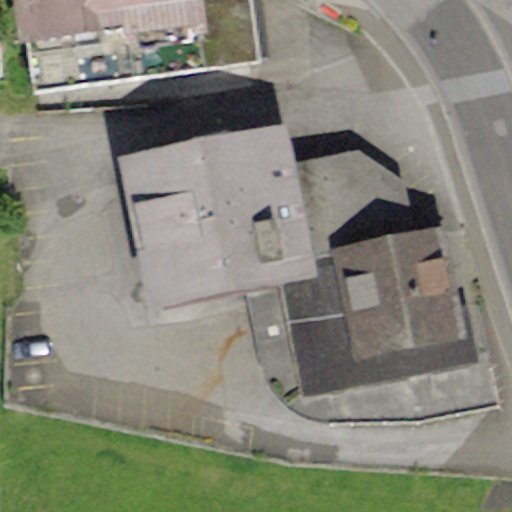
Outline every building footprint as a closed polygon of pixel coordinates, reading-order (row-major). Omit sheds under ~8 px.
[(12,0),(27,109),(261,71),(256,0),(12,0)] [(288,141),(116,175),(146,326),(279,299),(319,291),(314,270),(296,173),(288,141)] [(360,158),(296,173),(314,270),(334,265),(330,247),(412,226),(406,187),(360,158)] [(412,226),(330,247),(334,265),(359,364),(466,340),(438,221),(412,226)] [(475,367),(466,340),(359,364),(334,265),(314,270),(319,291),(279,299),(300,398),(475,367)]
